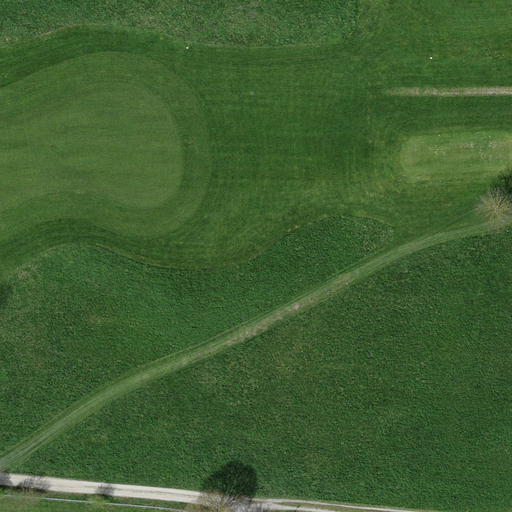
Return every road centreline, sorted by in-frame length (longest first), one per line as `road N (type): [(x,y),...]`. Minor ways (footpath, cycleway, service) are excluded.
road 1 (track): [(0,488),(238,506)]
road 2 (track): [(511,95),(386,97)]
